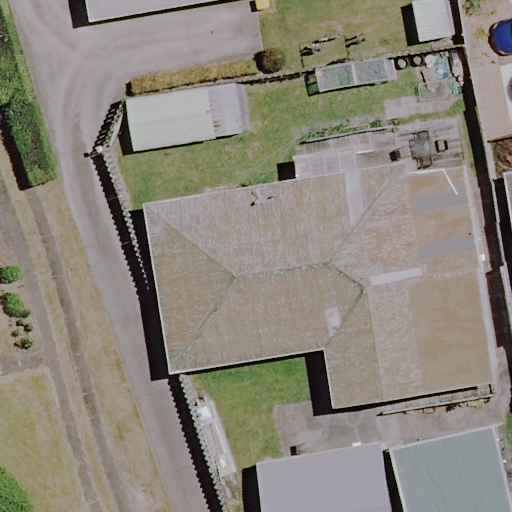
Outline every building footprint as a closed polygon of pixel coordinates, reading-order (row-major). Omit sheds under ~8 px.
[(104,0),(107,13),(181,0),(104,0)] [(245,77),(136,94),(144,146),(253,129),(245,77)] [(423,152),(160,194),(188,362),(330,339),(344,337),(354,398),(511,372),(476,159),(425,167),(423,152)] [(0,253),(14,244),(0,224),(0,253)] [(511,511),(511,430),(509,417),(404,441),(417,494),(421,511),(511,511)] [(404,511),(402,495),(391,435),(347,443),(269,456),(279,511),(404,511)]
